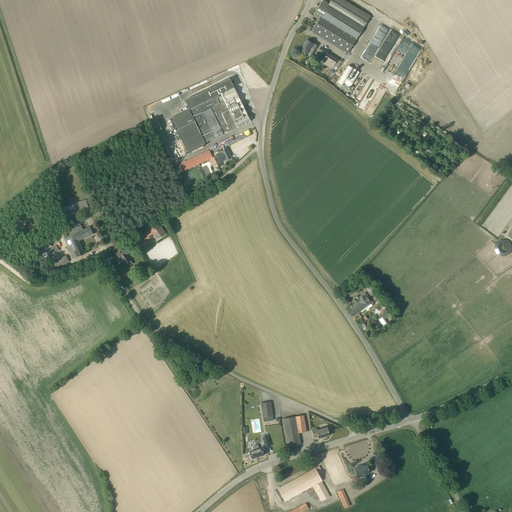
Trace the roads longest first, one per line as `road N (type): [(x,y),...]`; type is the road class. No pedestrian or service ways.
road 1 (unclassified): [(410,420),(345,310),(276,216),(258,142)]
road 2 (residential): [(196,354),(350,428),(354,437)]
road 3 (tertiary): [(198,511),(243,475),(354,437)]
road 4 (unclassified): [(258,142),(266,91),(303,0)]
road 5 (unclassified): [(196,354),(142,322),(98,256)]
